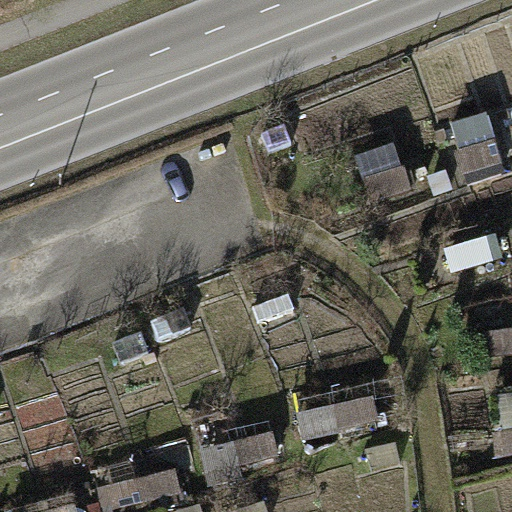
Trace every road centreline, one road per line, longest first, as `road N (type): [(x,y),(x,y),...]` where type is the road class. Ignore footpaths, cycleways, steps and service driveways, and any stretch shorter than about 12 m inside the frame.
road 1 (track): [(438,511),(424,381),(336,254),(256,226)]
road 2 (tertiary): [(0,133),(343,0)]
